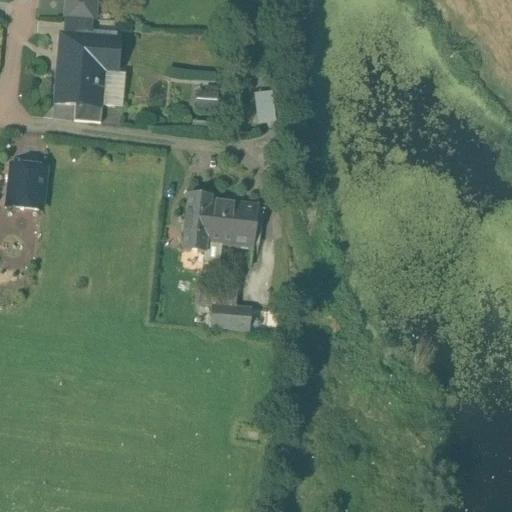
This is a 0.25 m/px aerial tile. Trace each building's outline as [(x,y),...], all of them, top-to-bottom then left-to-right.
[(66,0),(65,20),(88,22),(95,22),(96,0),(66,0)] [(88,22),(65,20),(63,37),(86,39),(88,22)] [(63,37),(61,37),(55,103),(75,105),(100,107),(100,105),(103,68),(114,69),(116,41),(86,39),(63,37)] [(102,105),(120,105),(121,89),(102,88),(102,105)] [(197,90),(195,110),(219,111),(220,91),(197,90)] [(100,107),(75,105),(74,123),(100,125),(102,105),(100,105),(100,107)] [(44,172),(11,168),(6,208),(40,211),(44,172)] [(258,209),(210,202),(211,199),(188,196),(181,253),(203,255),(202,263),(219,265),(221,249),(252,253),(258,209)] [(237,286),(196,281),(194,307),(210,309),(210,308),(234,311),(237,286)] [(234,311),(210,308),(210,309),(208,331),(248,335),(250,313),(234,311)]
